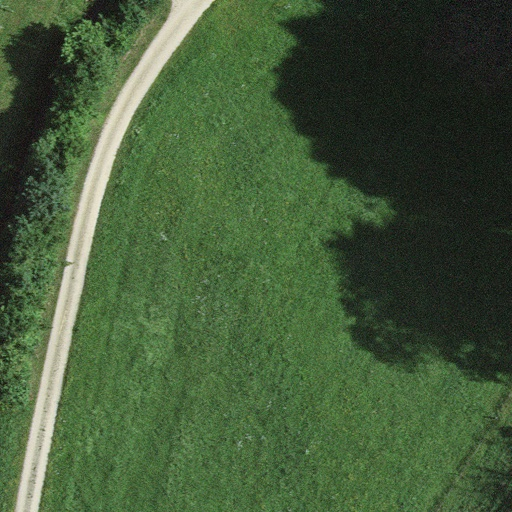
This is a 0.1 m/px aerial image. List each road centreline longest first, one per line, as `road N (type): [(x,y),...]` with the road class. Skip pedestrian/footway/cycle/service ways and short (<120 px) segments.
road 1 (track): [(197,0),(117,114),(53,333)]
road 2 (unclassified): [(53,333),(21,511)]
